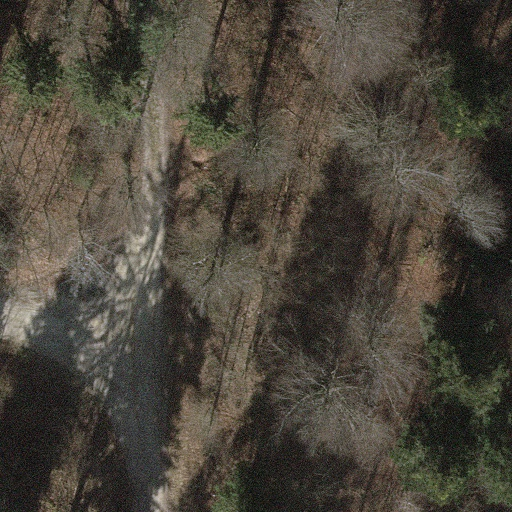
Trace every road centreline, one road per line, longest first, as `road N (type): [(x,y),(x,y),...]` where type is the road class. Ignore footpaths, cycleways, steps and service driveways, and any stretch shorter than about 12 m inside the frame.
road 1 (track): [(134,335),(153,209),(146,73),(132,0)]
road 2 (track): [(148,511),(134,335),(0,316)]
